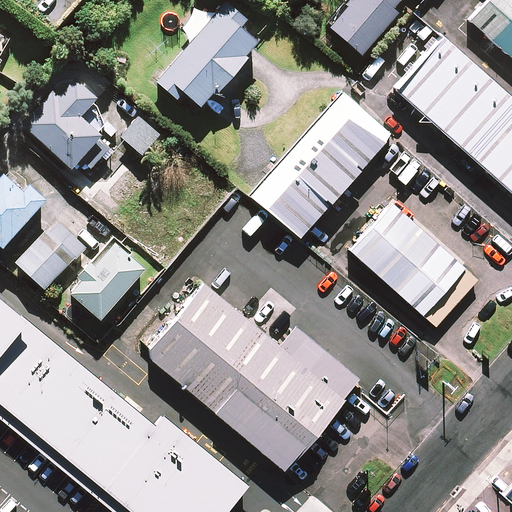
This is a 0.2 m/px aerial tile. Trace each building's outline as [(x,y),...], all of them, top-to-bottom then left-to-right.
[(420,0),(355,0),(330,29),(362,57),(398,15),(393,10),(401,0),(419,0),(420,0)] [(246,22),(225,4),(158,84),(178,101),(184,94),(202,109),(215,94),(218,96),(260,47),(240,29),(246,22)] [(511,81),(440,19),(391,75),(511,180),(511,81)] [(396,114),(351,75),(257,183),(302,221),(396,114)] [(106,126),(95,103),(98,101),(76,80),(59,98),(54,94),(24,126),(73,172),(79,166),(87,174),(112,148),(98,134),(106,126)] [(161,136),(140,117),(122,138),(143,157),(161,136)] [(21,192),(2,176),(0,178),(0,245),(2,247),(43,201),(26,186),(21,192)] [(472,250),(397,185),(350,239),(425,304),(472,250)] [(86,250),(58,222),(16,263),(44,291),(86,250)] [(145,271),(113,243),(69,293),(101,321),(145,271)] [(342,386),(203,265),(142,335),(281,456),(342,386)] [(0,406),(124,511),(217,511),(243,481),(158,411),(150,422),(0,301),(0,406)]
